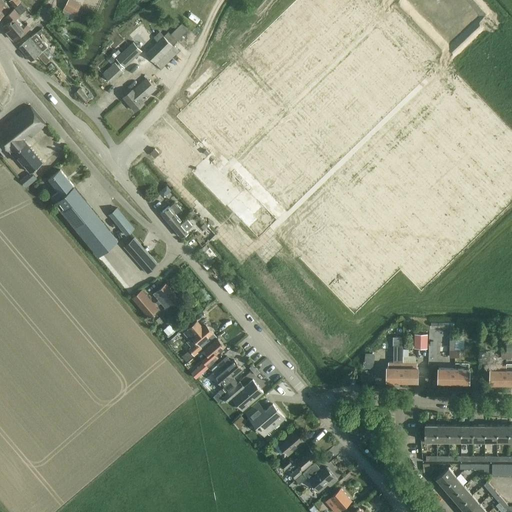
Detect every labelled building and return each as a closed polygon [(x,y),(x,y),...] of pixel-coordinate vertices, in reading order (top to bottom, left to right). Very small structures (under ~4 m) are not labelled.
[(0,0),(0,16),(10,8),(2,0),(0,0)] [(75,15),(79,7),(81,4),(73,0),(68,0),(62,13),(70,17),(72,14),(75,15)] [(9,21),(2,27),(14,40),(29,26),(27,23),(23,27),(16,18),(20,14),(27,8),(21,2),(14,8),(5,16),(9,21)] [(177,40),(188,30),(181,23),(170,34),(168,31),(163,36),(159,32),(153,37),(158,42),(146,54),(161,68),(178,51),(173,45),(177,40)] [(48,59),(42,51),(48,46),(36,32),(19,46),(31,61),(37,55),(43,63),(48,59)] [(125,67),(142,51),(134,41),(116,58),(125,67)] [(111,82),(122,71),(114,62),(103,73),(111,82)] [(123,97),(135,111),(144,102),(142,100),(156,89),(146,78),(133,89),(123,97)] [(75,84),(73,83),(68,87),(79,98),(83,95),(75,84)] [(32,136),(46,125),(31,106),(30,105),(14,118),(0,129),(0,139),(16,160),(19,158),(30,170),(42,161),(30,147),(29,147),(27,145),(28,144),(23,137),(29,133),(32,136)] [(74,186),(60,170),(49,179),(58,191),(51,198),(98,255),(118,239),(74,186)] [(179,221),(181,220),(177,216),(183,211),(174,201),(161,212),(172,226),(173,226),(179,221)] [(111,213),(110,215),(127,235),(132,230),(116,207),(111,213)] [(179,221),(173,226),(181,237),(187,231),(186,230),(193,224),(187,218),(181,223),(179,221)] [(148,273),(158,264),(135,238),(125,247),(148,273)] [(165,307),(178,297),(166,283),(154,293),(158,299),(156,302),(159,305),(161,302),(165,307)] [(158,308),(142,290),(133,298),(139,306),(142,304),(151,314),(158,308)] [(178,314),(174,318),(179,324),(183,320),(178,314)] [(197,319),(183,332),(189,339),(190,339),(192,337),(197,342),(191,347),(189,348),(194,354),(202,348),(203,349),(217,337),(206,324),(203,326),(197,319)] [(454,357),(454,333),(455,323),(450,323),(450,322),(438,322),(437,327),(449,327),(449,357),(454,357)] [(169,324),(163,330),(168,335),(167,336),(168,337),(175,331),(174,330),(169,324)] [(427,333),(414,333),(414,348),(427,348),(427,333)] [(454,333),(454,357),(460,357),(460,350),(464,350),(465,333),(454,333)] [(208,354),(202,359),(204,361),(208,366),(218,357),(216,354),(225,346),(218,337),(204,349),(208,354)] [(393,345),(393,362),(402,362),(403,356),(403,350),(403,349),(403,345),(393,345)] [(182,356),(186,361),(193,356),(189,350),(182,356)] [(232,362),(215,376),(223,385),(227,390),(236,382),(232,377),(242,369),(234,359),(232,362)] [(204,361),(191,373),(196,378),(209,366),(208,366),(204,361)] [(387,367),(386,380),(402,381),(402,367),(402,362),(393,362),(388,362),(388,367),(387,367)] [(402,367),(402,381),(418,381),(418,367),(417,367),(417,362),(403,362),(402,362),(402,367)] [(490,369),(490,383),(496,383),(502,383),(505,383),(506,369),(506,364),(492,364),(491,369),(490,369)] [(454,382),(454,368),(438,368),(438,381),(454,382)] [(454,368),(454,382),(469,382),(469,368),(454,368)] [(263,392),(253,379),(244,387),(240,382),(223,396),(228,401),(233,398),(243,409),(263,392)] [(219,392),(212,397),(216,401),(218,399),(222,396),(219,392)] [(258,402),(246,412),(253,420),(255,418),(267,432),(270,436),(277,430),(274,426),(285,417),(273,403),(264,410),(258,402)] [(356,414),(349,420),(353,423),(359,418),(356,414)] [(356,443),(364,436),(362,435),(364,433),(362,432),(364,430),(357,421),(345,430),(356,443)] [(437,440),(437,425),(425,425),(425,440),(437,440)] [(449,440),(449,425),(437,425),(437,440),(449,440)] [(461,440),(461,425),(449,425),(449,440),(461,440)] [(473,440),(473,425),(461,425),(461,440),(473,440)] [(485,440),(485,425),(473,425),(473,440),(485,440)] [(497,440),(497,425),(485,425),(485,440),(497,440)] [(509,441),(509,425),(497,425),(497,440),(509,441)] [(288,455),(304,441),(294,429),(280,442),(279,440),(273,445),(281,454),(284,452),(285,453),(286,452),(288,455)] [(378,452),(384,458),(392,452),(386,445),(378,452)] [(303,470),(317,457),(309,448),(295,461),(299,466),(290,473),(295,479),(302,472),(301,470),(303,469),(303,470)] [(497,461),(497,456),(493,456),(493,452),(486,452),(486,456),(485,456),(485,461),(497,461)] [(285,455),(279,460),(282,464),(288,458),(285,455)] [(285,469),(293,462),(289,458),(288,458),(282,464),(281,464),(285,469)] [(321,469),(315,462),(314,462),(302,473),(303,473),(296,479),(299,483),(306,477),(308,476),(311,479),(309,480),(319,490),(328,482),(331,485),(337,480),(325,466),(321,469)] [(511,476),(511,463),(492,464),(492,476),(511,476)] [(444,486),(456,476),(448,467),(437,477),(444,486)] [(452,495),(464,485),(456,476),(444,486),(452,495)] [(491,493),(495,490),(487,481),(484,485),(491,493)] [(460,504),(472,494),(464,485),(452,495),(460,504)] [(326,500),(326,501),(327,502),(333,509),(335,511),(338,511),(342,509),(351,500),(340,488),(330,496),(326,500)] [(499,502),(503,499),(495,490),(491,493),(499,502)] [(466,511),(469,511),(479,503),(472,494),(460,504),(466,511)] [(506,511),(508,506),(503,499),(499,502),(506,511)] [(486,511),(479,503),(469,511),(486,511)]
